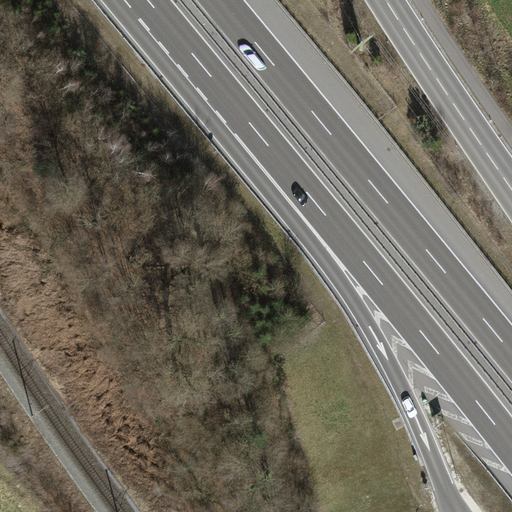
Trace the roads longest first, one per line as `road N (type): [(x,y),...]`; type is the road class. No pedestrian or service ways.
road 1 (motorway): [(511,351),(222,0)]
road 2 (motorway): [(226,96),(511,448)]
road 3 (motorway): [(226,96),(249,166),(350,293),(413,408)]
road 4 (secondary): [(387,0),(511,189)]
road 5 (motorway): [(146,0),(226,96)]
